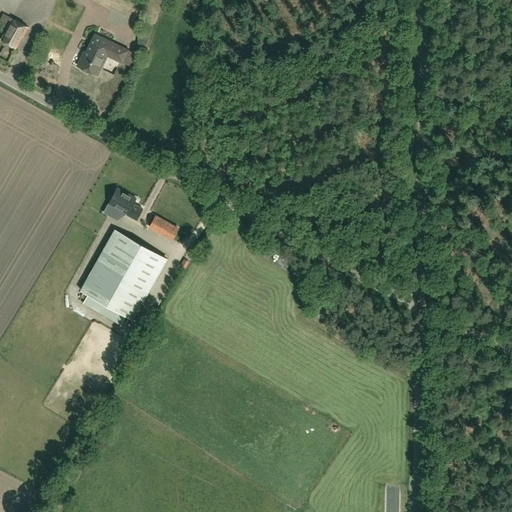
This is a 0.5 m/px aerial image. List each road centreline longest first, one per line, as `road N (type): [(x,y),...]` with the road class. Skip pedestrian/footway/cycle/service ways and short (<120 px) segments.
road 1 (unclassified): [(420,308),(0,76)]
road 2 (unclassified): [(420,308),(423,0)]
road 3 (unclassified): [(416,511),(420,308)]
